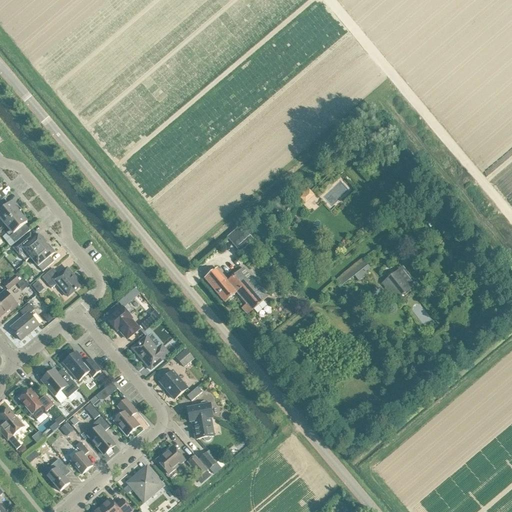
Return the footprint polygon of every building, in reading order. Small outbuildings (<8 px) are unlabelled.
[(358,157),(361,149),(350,146),(347,154),(358,157)] [(306,183),(307,194),(321,192),(320,182),(306,183)] [(8,205),(3,199),(0,201),(0,218),(0,219),(5,225),(22,211),(17,207),(11,204),(10,204),(8,205)] [(15,244),(23,238),(30,231),(25,225),(27,223),(25,216),(22,211),(5,225),(10,231),(7,234),(15,244)] [(241,251),(252,242),(251,241),(253,240),(247,233),(245,233),(239,227),(228,237),(241,251)] [(30,259),(46,245),(43,242),(44,240),(40,235),(35,240),(30,235),(19,244),(13,249),(19,256),(20,255),(26,262),(30,258),(30,259)] [(49,249),(46,245),(30,259),(38,267),(42,272),(47,269),(54,262),(50,257),(55,253),(51,248),(49,249)] [(395,301),(398,298),(416,284),(403,267),(382,284),(395,301)] [(228,281),(217,268),(214,270),(205,278),(225,302),(237,292),(247,304),(243,308),(248,314),(254,309),(258,314),(267,305),(263,301),(268,296),(261,288),(257,290),(254,286),(251,289),(246,284),(249,281),(240,270),(228,281)] [(59,276),(53,269),(42,278),(52,289),(57,285),(68,298),(82,286),(67,269),(59,276)] [(9,291),(19,282),(14,276),(4,285),(9,291)] [(36,277),(30,283),(35,289),(41,283),(36,277)] [(356,279),(350,283),(354,288),(359,285),(356,279)] [(136,289),(130,294),(135,299),(140,294),(136,289)] [(11,311),(17,306),(6,292),(0,297),(0,317),(10,309),(11,311)] [(428,315),(436,311),(428,293),(419,297),(428,315)] [(21,342),(40,326),(30,314),(34,311),(29,305),(28,306),(20,312),(24,317),(10,329),(21,342)] [(127,340),(139,330),(131,321),(132,319),(123,308),(107,321),(117,332),(119,331),(127,340)] [(161,319),(155,312),(151,316),(156,322),(161,319)] [(157,350),(146,338),(133,349),(139,356),(142,359),(141,360),(151,371),(164,359),(163,357),(168,354),(162,346),(157,350)] [(98,350),(93,354),(100,362),(105,358),(98,350)] [(184,368),(194,360),(186,350),(176,358),(184,368)] [(85,363),(76,352),(63,363),(79,382),(89,374),(93,378),(100,372),(90,360),(85,363)] [(51,373),(41,382),(48,389),(55,397),(61,405),(68,399),(79,389),(69,378),(62,370),(62,371),(58,375),(56,372),(55,370),(51,373)] [(175,400),(188,389),(173,372),(160,383),(166,391),(167,390),(169,393),(175,400)] [(191,402),(202,393),(198,388),(187,397),(191,402)] [(54,406),(51,402),(45,395),(39,400),(31,390),(19,400),(32,416),(33,415),(37,421),(54,406)] [(94,407),(101,402),(96,397),(90,402),(94,407)] [(127,437),(140,426),(132,417),(137,413),(126,400),(118,407),(123,414),(114,422),(120,430),(127,437)] [(199,407),(187,410),(190,423),(193,422),(210,419),(213,418),(211,405),(208,406),(207,404),(204,403),(202,403),(200,405),(199,407)] [(0,431),(8,441),(6,438),(11,434),(13,437),(24,428),(20,424),(15,417),(8,410),(3,414),(1,413),(0,414),(0,421),(1,423),(0,424),(0,431)] [(59,426),(65,421),(61,417),(55,422),(59,426)] [(104,456),(115,446),(104,433),(110,428),(101,418),(94,425),(98,429),(88,437),(104,456)] [(210,440),(211,439),(211,438),(214,437),(210,419),(193,422),(196,440),(203,439),(203,440),(204,441),(206,442),(208,442),(209,441),(210,440)] [(47,423),(41,428),(45,433),(51,429),(47,423)] [(66,437),(73,431),(67,423),(60,429),(66,437)] [(21,446),(13,437),(11,434),(6,438),(8,441),(16,450),(21,446)] [(237,445),(245,442),(243,437),(235,440),(237,445)] [(82,475),(93,466),(84,456),(89,453),(83,445),(81,443),(76,447),(81,453),(71,462),(76,468),(82,475)] [(37,451),(42,459),(49,454),(43,446),(37,451)] [(169,475),(185,461),(173,447),(156,461),(169,475)] [(69,460),(73,454),(67,450),(63,456),(69,460)] [(209,470),(215,465),(206,454),(200,459),(209,470)] [(200,477),(207,471),(195,457),(188,463),(200,477)] [(60,492),(70,484),(62,475),(68,471),(61,463),(59,460),(49,469),(53,473),(47,477),(60,492)] [(144,504),(164,487),(155,476),(147,467),(127,484),(144,504)] [(116,507),(110,500),(101,508),(104,511),(132,511),(123,500),(116,507)]
